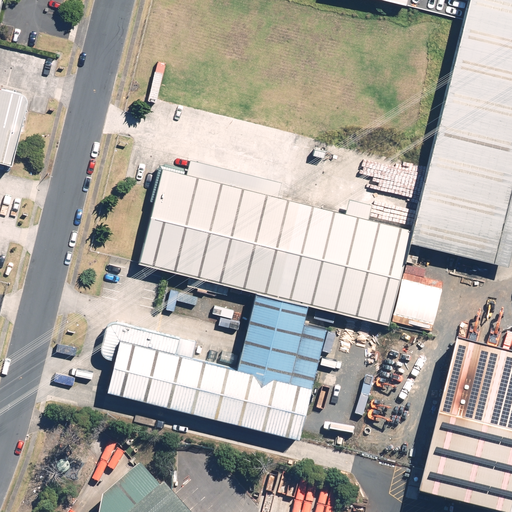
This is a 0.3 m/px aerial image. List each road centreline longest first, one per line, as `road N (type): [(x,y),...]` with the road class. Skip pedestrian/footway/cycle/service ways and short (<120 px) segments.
road 1 (unclassified): [(110,0),(0,448)]
road 2 (unknown): [(19,385),(319,451),(353,466),(400,511)]
